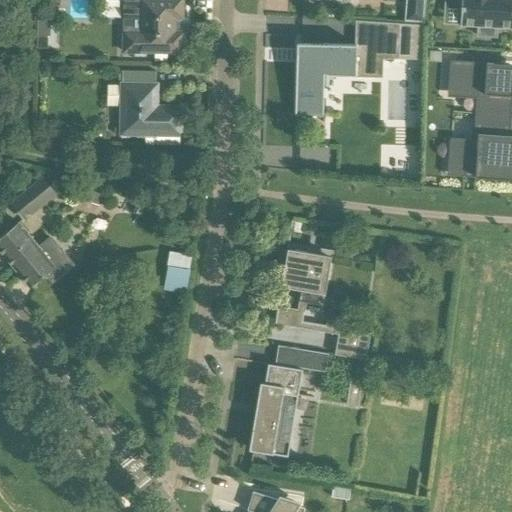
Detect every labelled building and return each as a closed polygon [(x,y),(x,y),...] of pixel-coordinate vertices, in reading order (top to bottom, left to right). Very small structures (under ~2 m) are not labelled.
[(121,0),(121,30),(121,53),(182,53),(182,33),(174,33),(175,19),(183,19),(182,0),(121,0)] [(407,0),(406,20),(422,22),(423,0),(407,0)] [(511,0),(461,0),(460,26),(478,27),(478,36),(496,37),(497,27),(511,28),(511,0)] [(399,60),(422,60),(423,26),(399,24),(355,21),(355,45),(303,44),(301,44),(301,63),(297,63),(297,94),(300,94),(300,116),(301,116),(323,117),(324,75),(339,75),(382,76),(382,59),(399,60)] [(48,49),(48,37),(37,37),(37,49),(48,49)] [(442,52),(430,51),(429,61),(441,62),(442,52)] [(463,63),(460,97),(477,98),(475,119),(507,122),(511,66),(480,64),(463,63)] [(157,85),(156,85),(156,71),(122,71),(121,135),(181,136),(182,108),(157,107),(157,85)] [(463,140),(461,175),(511,178),(511,143),(506,143),(507,122),(475,119),(474,140),(463,140)] [(106,135),(106,134),(106,133),(106,132),(105,132),(105,131),(104,131),(104,130),(103,130),(103,129),(102,129),(101,129),(100,129),(100,128),(99,128),(99,129),(98,129),(97,129),(96,129),(96,130),(95,130),(95,131),(94,131),(94,132),(94,133),(93,133),(93,134),(93,135),(93,136),(93,137),(94,137),(94,138),(94,139),(95,139),(95,140),(96,140),(96,141),(97,141),(98,141),(99,141),(100,141),(101,141),(102,141),(103,141),(103,140),(104,140),(104,139),(105,139),(105,138),(106,138),(106,137),(106,136),(106,135)] [(43,178),(11,204),(23,219),(55,193),(43,178)] [(105,190),(87,184),(81,199),(100,205),(105,190)] [(54,267),(19,223),(0,238),(0,250),(29,287),(54,267)] [(277,306),(274,324),(276,324),(338,334),(335,355),(366,360),(371,328),(327,320),(326,325),(303,321),(306,303),(323,305),(331,258),(308,254),(309,253),(295,251),(289,251),(287,258),(286,258),(281,282),(283,282),(302,285),(300,293),(297,310),(279,306),(277,306)] [(184,293),(188,271),(169,267),(165,289),(184,293)] [(260,383),(248,450),(253,451),(254,452),(273,455),(274,445),(283,395),(298,397),(302,370),(290,368),(275,365),(267,364),(267,366),(264,384),(260,383)] [(350,378),(346,405),(358,407),(362,381),(350,378)] [(334,485),(332,497),(349,500),(350,488),(334,485)] [(303,511),(304,509),(298,507),(300,503),(279,497),(277,500),(253,493),(247,510),(251,511),(303,511)]
